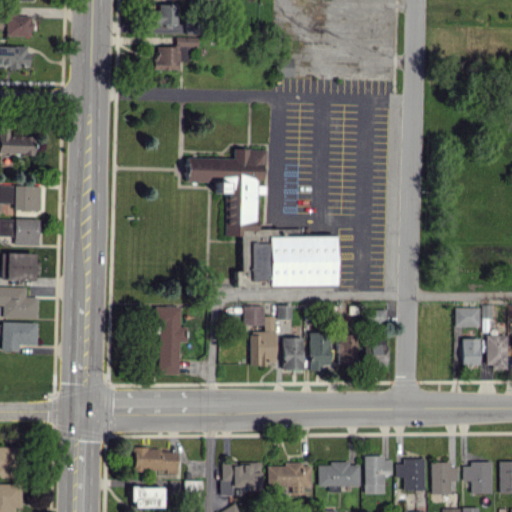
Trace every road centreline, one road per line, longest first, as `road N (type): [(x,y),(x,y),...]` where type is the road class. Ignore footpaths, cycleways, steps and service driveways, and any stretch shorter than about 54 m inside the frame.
road 1 (tertiary): [(80,410),(511,407)]
road 2 (residential): [(414,0),(404,409)]
road 3 (secondary): [(90,0),(82,297)]
